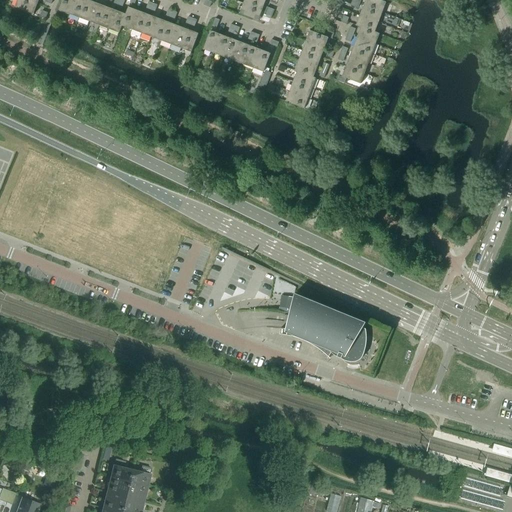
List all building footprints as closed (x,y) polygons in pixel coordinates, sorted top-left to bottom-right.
[(33,15),(37,4),(25,0),(18,0),(15,8),(33,15)] [(69,14),(74,0),(62,0),(59,10),(69,14)] [(79,18),(86,0),(85,0),(74,0),(69,14),(79,18)] [(89,22),(96,4),(86,0),(79,18),(89,22)] [(261,11),(265,1),(263,0),(245,0),(244,4),(261,11)] [(382,13),(386,3),(378,0),(366,0),(364,6),(382,13)] [(99,26),(106,8),(96,4),(89,22),(99,26)] [(257,21),(261,11),(244,4),(240,14),(257,21)] [(378,23),(382,13),(364,6),(360,16),(378,23)] [(109,29),(116,11),(106,8),(99,26),(109,29)] [(131,30),(138,12),(128,8),(125,15),(126,15),(121,26),(122,26),(131,30)] [(45,19),(47,14),(41,11),(39,17),(45,19)] [(126,15),(125,15),(116,11),(109,29),(119,33),(122,26),(121,26),(126,15)] [(141,34),(148,16),(138,12),(131,30),(141,34)] [(151,38),(158,19),(148,16),(141,34),(151,38)] [(374,33),(375,32),(378,23),(360,16),(356,26),(361,28),(374,33)] [(162,42),(168,23),(158,19),(151,38),(162,42)] [(171,45),(178,27),(168,23),(162,42),(171,45)] [(181,49),(188,31),(178,27),(171,45),(181,49)] [(375,44),(379,34),(375,32),(374,33),(361,28),(357,38),(375,44)] [(191,53),(198,34),(188,31),(181,49),(191,53)] [(328,38),(325,37),(310,31),(306,41),(324,48),(328,38)] [(214,53),(220,35),(210,32),(203,50),(214,53)] [(223,57),(230,39),(220,35),(214,53),(223,57)] [(371,54),(375,44),(357,38),(353,48),(371,54)] [(233,61),(240,43),(230,39),(223,57),(233,61)] [(320,58),(324,48),(306,41),(302,51),(320,58)] [(243,65),(250,47),(240,43),(233,61),(243,65)] [(253,68),(260,50),(250,47),(243,65),(253,68)] [(371,54),(353,48),(350,58),(368,64),(371,54)] [(263,72),(264,71),(268,61),(270,54),(260,50),(253,68),(263,72)] [(316,68),(320,58),(302,51),(299,61),(316,68)] [(364,74),(368,64),(350,58),(346,67),(364,74)] [(313,77),(316,68),(299,61),(295,72),(297,73),(297,72),(313,78),(313,77)] [(360,84),(364,74),(346,67),(342,77),(346,79),(360,84)] [(264,90),(271,73),(264,71),(263,72),(261,76),(263,77),(259,88),(264,90)] [(311,89),(315,78),(313,77),(313,78),(297,72),(297,73),(293,82),(311,89)] [(308,98),(311,89),(293,82),(290,92),(308,98)] [(304,109),(308,98),(290,92),(286,102),(304,109)] [(366,335),(365,329),(368,323),(295,293),(294,297),(293,302),(289,301),(288,306),(292,306),(285,329),(280,329),(280,335),(285,335),(290,336),(295,338),(299,339),(304,341),(310,344),(315,347),(320,351),(325,355),(330,359),(328,357),(330,354),(331,353),(332,354),(333,355),(334,356),(337,357),(341,359),(342,356),(345,357),(345,358),(346,359),(347,360),(349,361),(347,364),(346,368),(349,369),(351,370),(353,370),(355,370),(357,369),(360,369),(358,365),(357,361),(358,361),(359,360),(360,359),(361,358),(362,357),(364,352),(366,346),(366,341),(366,335)] [(511,449),(493,445),(492,447),(490,456),(511,461),(511,449)] [(70,470),(80,472),(84,455),(80,454),(74,453),(70,470)] [(511,470),(488,464),(485,475),(485,477),(505,483),(511,484),(511,470)] [(129,482),(132,471),(114,466),(111,477),(129,482)] [(148,486),(151,475),(132,471),(129,482),(148,486)] [(125,497),(129,482),(111,477),(107,493),(125,497)] [(144,502),(147,488),(148,486),(129,482),(125,497),(144,502)] [(10,492),(3,489),(3,490),(0,488),(0,494),(1,495),(0,496),(0,501),(6,503),(10,492)] [(117,511),(121,511),(125,497),(107,493),(103,508),(117,511)] [(141,511),(144,502),(125,497),(121,511),(141,511)] [(16,511),(38,511),(41,505),(22,498),(16,511)] [(58,511),(69,511),(71,506),(67,505),(61,503),(58,511)]
